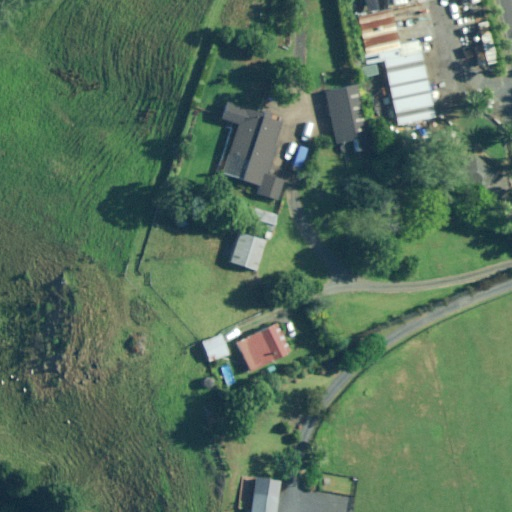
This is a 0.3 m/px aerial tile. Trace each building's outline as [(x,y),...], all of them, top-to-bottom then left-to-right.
[(400,124),(437,115),(419,40),(401,44),(392,9),(357,17),(368,64),(384,60),(400,124)] [(356,152),(372,148),(357,84),(325,91),(337,143),(353,139),(356,152)] [(231,122),(215,172),(259,186),(256,194),(277,200),(284,178),(267,173),(276,144),(271,143),(279,118),(226,101),(220,119),(231,122)] [(277,215),(253,208),(248,225),(272,231),(277,215)] [(265,240),(238,232),(229,262),(256,271),(265,240)] [(275,323),(235,342),(249,372),(289,353),(275,323)] [(219,335),(200,342),(207,362),(227,354),(219,335)] [(357,488),(358,476),(348,475),(348,487),(357,488)] [(274,511),(279,480),(254,477),(248,511),(274,511)]
